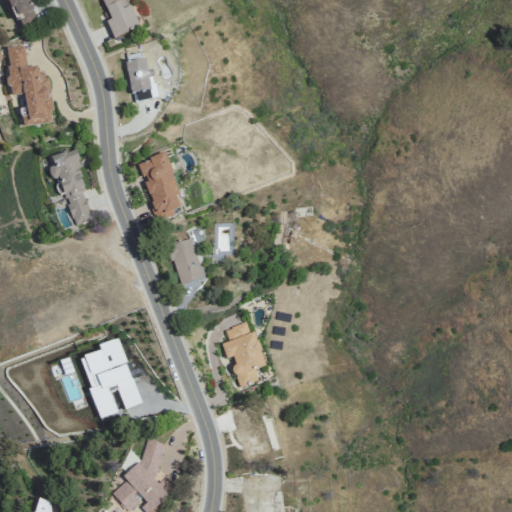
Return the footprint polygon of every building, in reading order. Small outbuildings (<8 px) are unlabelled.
[(37,21),(28,0),(4,0),(9,11),(14,9),(21,28),(37,21)] [(139,29),(126,0),(123,0),(119,2),(117,0),(100,0),(109,20),(105,22),(113,40),(139,29)] [(2,49),(9,88),(11,97),(23,95),(26,117),(21,118),(22,128),(53,123),(47,89),(48,89),(45,72),(37,73),(36,67),(26,69),(23,46),(2,49)] [(131,102),(155,99),(152,79),(149,79),(147,59),(126,62),(131,102)] [(51,157),(69,227),(92,221),(74,151),(51,157)] [(157,221),(181,211),(176,197),(180,195),(163,153),(137,164),(144,182),(141,183),(157,221)] [(272,249),(289,251),(291,225),(274,224),(272,249)] [(179,286),(202,279),(191,238),(168,245),(179,286)] [(239,388),(257,380),(253,371),(266,366),(251,332),(249,333),(244,321),(223,330),(228,341),(220,344),(226,359),(231,356),(235,366),(231,368),(239,388)] [(139,403),(126,363),(117,338),(97,345),(99,351),(78,358),(98,419),(117,413),(110,392),(117,389),(123,409),(139,403)] [(231,411),(244,460),(266,454),(258,425),(260,424),(254,405),(231,411)] [(163,444),(145,440),(140,459),(124,475),(122,483),(110,495),(123,509),(135,511),(152,511),(171,494),(172,489),(167,484),(154,481),(163,444)] [(270,511),(271,491),(277,491),(278,477),(249,475),(246,511),(270,511)] [(51,511),(51,501),(35,501),(35,511),(51,511)]
